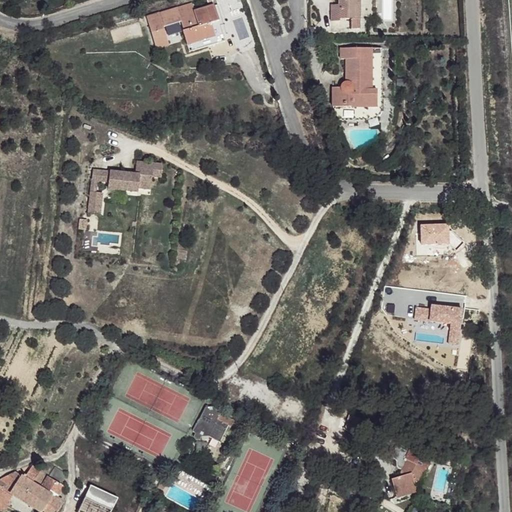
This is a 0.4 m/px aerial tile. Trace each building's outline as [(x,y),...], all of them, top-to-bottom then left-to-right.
[(359,0),(338,0),(339,7),(332,6),(332,23),(340,24),(340,21),(355,21),(355,7),(360,7),(359,0)] [(194,5),(147,18),(156,50),(171,46),(166,27),(183,22),(190,45),(217,37),(220,44),(227,42),(221,21),(224,19),(220,5),(197,12),(194,5)] [(217,37),(190,45),(192,52),(220,44),(217,37)] [(381,50),(371,50),(371,93),(375,93),(375,111),(332,111),(336,122),(373,122),(377,120),(380,118),(381,113),(381,50)] [(371,50),(339,50),(340,61),(345,61),(345,84),(347,85),(348,86),(349,88),(350,89),(350,91),(349,93),(347,94),(345,95),(342,94),(340,92),(340,90),(332,90),(332,111),(375,111),(375,93),(371,93),(371,50)] [(348,86),(347,85),(345,84),(342,85),(341,87),(340,88),(339,89),(340,90),(340,92),(342,94),(345,95),(347,94),(349,93),(350,91),(350,89),(349,88),(348,86)] [(133,175),(108,171),(106,182),(105,189),(135,192),(136,188),(148,190),(150,177),(159,178),(160,165),(134,162),(133,175)] [(106,182),(108,171),(91,170),(88,191),(93,192),(95,181),(106,182)] [(93,192),(88,191),(87,202),(98,203),(100,193),(93,192)] [(98,203),(87,202),(85,214),(97,215),(98,203)] [(454,323),(432,310),(423,326),(427,329),(424,333),(448,344),(450,341),(446,337),(454,323)] [(448,344),(424,333),(418,344),(433,353),(436,348),(443,352),(448,344)] [(443,352),(436,348),(433,353),(440,357),(443,352)] [(211,415),(201,416),(189,442),(193,447),(192,450),(194,451),(198,451),(199,447),(207,446),(215,429),(217,424),(211,415)] [(226,435),(215,429),(207,446),(218,452),(226,435)] [(405,447),(396,441),(392,448),(392,451),(393,453),(394,454),(395,455),(394,460),(395,463),(400,466),(402,468),(399,474),(396,474),(388,475),(392,494),(402,493),(406,487),(412,485),(422,468),(424,468),(429,460),(408,447),(408,449),(405,447)] [(41,471),(32,466),(26,475),(24,473),(22,475),(16,472),(0,479),(7,482),(5,486),(0,485),(0,511),(2,511),(5,511),(12,495),(34,509),(45,491),(34,484),(41,471)] [(49,476),(41,471),(34,484),(45,491),(34,509),(38,511),(57,511),(63,502),(57,498),(65,486),(66,473),(55,467),(49,476)] [(168,481),(162,478),(157,488),(163,491),(168,481)] [(406,487),(402,493),(403,492),(404,494),(414,492),(412,485),(406,487)] [(117,502),(90,489),(86,498),(113,510),(117,502)] [(111,511),(113,510),(86,498),(78,511),(111,511)]
